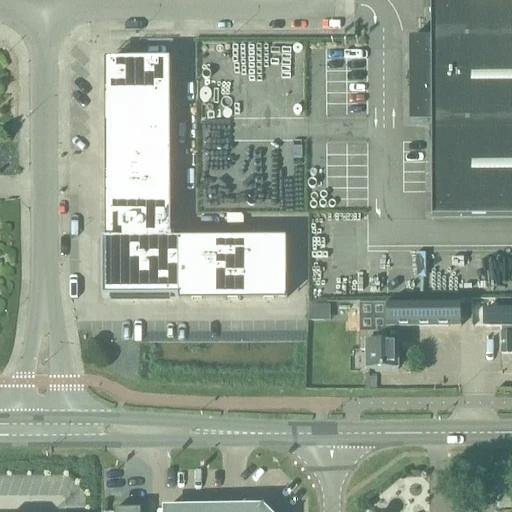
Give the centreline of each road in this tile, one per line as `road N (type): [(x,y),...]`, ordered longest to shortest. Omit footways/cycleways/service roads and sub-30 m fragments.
road 1 (unknown): [(104,10),(100,302),(113,328),(147,337),(270,337),(304,320),(306,255),(299,242),(282,234),(211,232),(194,215),(192,10)]
road 2 (unclassified): [(44,431),(43,10)]
road 3 (unknown): [(511,239),(393,231),(385,224),(379,22),(365,8),(326,10)]
road 4 (unclassified): [(43,10),(326,10),(326,0)]
road 5 (tertiary): [(233,431),(108,417),(44,431)]
road 6 (tertiary): [(44,431),(103,443),(233,431)]
road 7 (tertiary): [(332,434),(511,434)]
